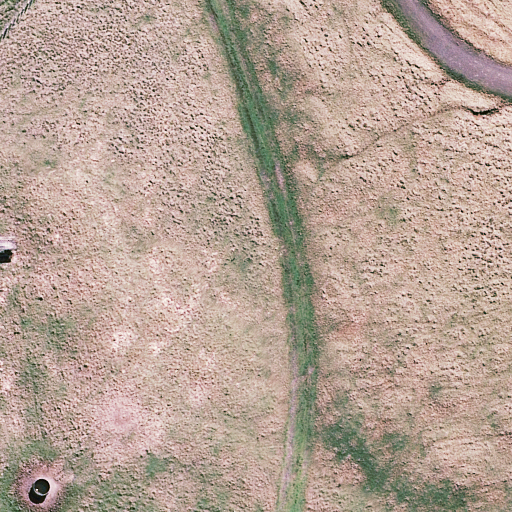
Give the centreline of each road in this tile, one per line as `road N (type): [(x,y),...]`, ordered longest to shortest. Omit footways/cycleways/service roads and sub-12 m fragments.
road 1 (track): [(216,0),(278,161),(301,271),(309,394),(296,511)]
road 2 (track): [(511,81),(464,60),(414,0)]
